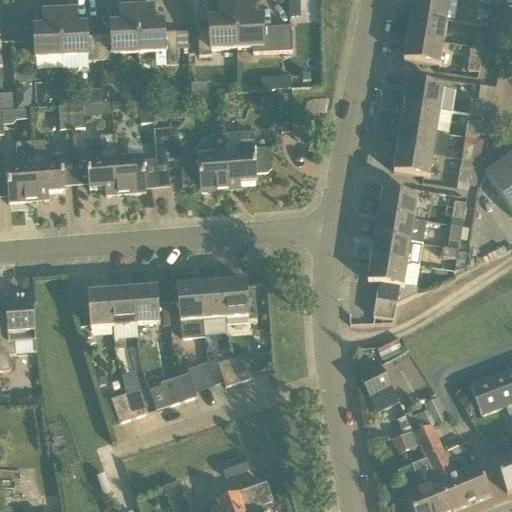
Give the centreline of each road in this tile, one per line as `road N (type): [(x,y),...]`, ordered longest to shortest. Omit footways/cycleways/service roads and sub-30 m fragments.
road 1 (residential): [(0,252),(332,228)]
road 2 (residential): [(352,511),(330,372),(332,228)]
road 3 (residential): [(332,228),(372,0)]
